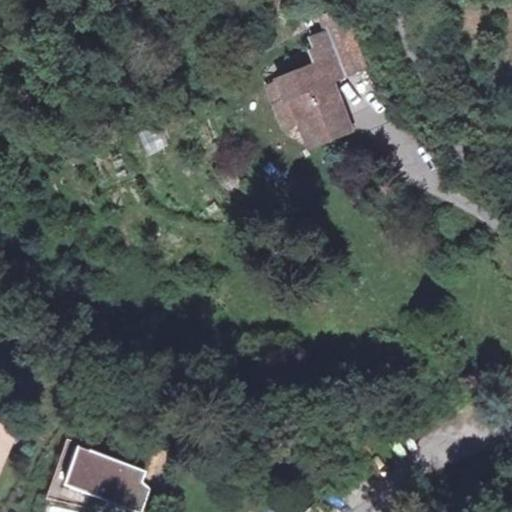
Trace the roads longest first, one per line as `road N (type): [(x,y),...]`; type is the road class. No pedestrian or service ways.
road 1 (unclassified): [(511,243),(398,34),(391,0)]
road 2 (unclassified): [(360,511),(434,452),(511,416)]
